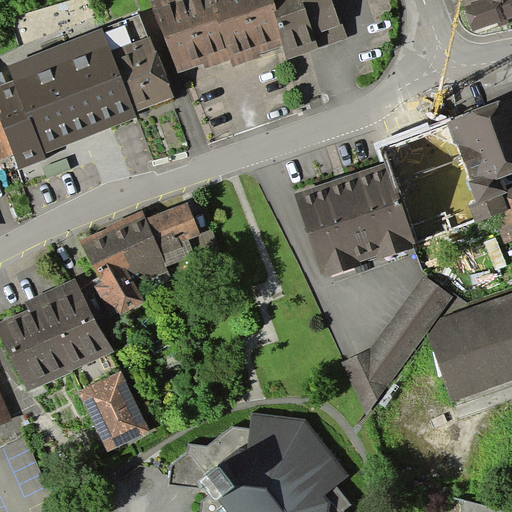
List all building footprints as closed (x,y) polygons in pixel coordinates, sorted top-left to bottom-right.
[(265,0),(166,0),(146,6),(175,78),(275,54),(265,0)] [(271,27),(285,65),(343,44),(327,0),(281,0),(290,21),(271,27)] [(511,0),(459,0),(461,4),(473,33),(511,19),(511,0)] [(172,97),(136,18),(102,34),(138,113),(172,97)] [(93,26),(1,68),(41,157),(133,115),(93,26)] [(384,161),(292,194),(322,276),(413,243),(408,229),(470,207),(475,221),(504,210),(497,189),(511,183),(511,101),(380,149),(384,161)] [(0,155),(12,150),(0,124),(0,123),(6,121),(0,108),(0,155)] [(184,204),(145,219),(156,247),(194,232),(184,204)] [(137,213),(78,240),(98,282),(94,284),(110,317),(140,303),(130,280),(162,265),(137,213)] [(0,311),(0,336),(25,391),(108,353),(74,278),(0,311)] [(350,378),(379,399),(451,298),(422,278),(350,378)] [(427,335),(450,403),(511,382),(511,295),(439,320),(427,335)] [(118,373),(77,392),(106,454),(147,435),(118,373)] [(0,426),(10,421),(0,400),(0,426)] [(200,446),(212,463),(193,478),(208,498),(202,511),(348,511),(351,497),(302,425),(248,417),(200,446)] [(504,511),(506,509),(463,499),(459,511),(504,511)]
